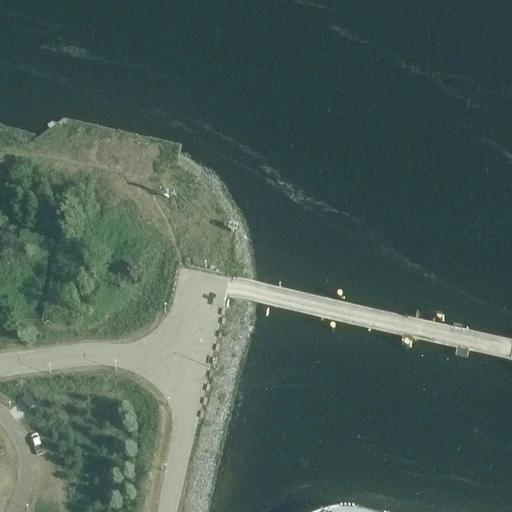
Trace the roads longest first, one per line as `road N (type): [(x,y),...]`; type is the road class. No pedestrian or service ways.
road 1 (track): [(0,166),(40,157),(134,187),(161,212),(188,276),(203,284)]
road 2 (unclassified): [(0,366),(90,356),(191,364)]
road 3 (unclassified): [(191,364),(167,511)]
